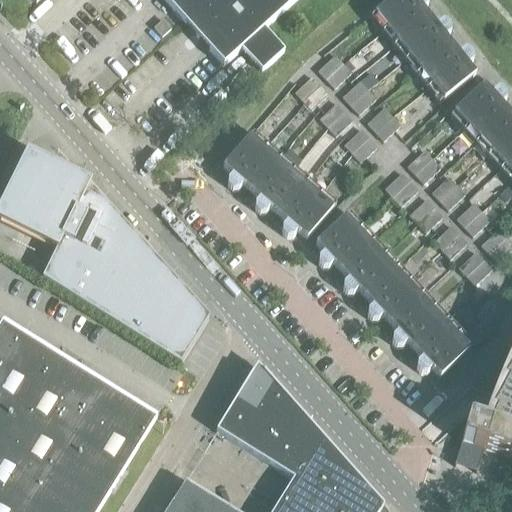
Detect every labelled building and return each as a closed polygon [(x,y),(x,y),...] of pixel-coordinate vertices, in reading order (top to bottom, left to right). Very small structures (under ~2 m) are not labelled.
[(299,0),(30,0),(36,6),(42,0),(160,0),(223,69),(241,54),(261,76),(284,55),(263,33),(299,0)] [(396,0),(374,18),(398,48),(430,23),(423,14),(414,3),(411,0),(396,0)] [(418,0),(414,3),(423,14),(428,10),(429,4),(425,0),(418,0)] [(154,31),(162,40),(170,32),(162,23),(154,31)] [(398,48),(422,77),(453,52),(445,42),(437,31),(430,23),(398,48)] [(437,31),(445,42),(451,38),(451,32),(448,28),(442,27),(437,31)] [(468,70),(459,59),(453,52),(422,77),(444,105),(476,79),(468,70)] [(465,55),(459,59),(468,70),(473,66),(474,60),(470,56),(465,55)] [(318,76),(326,85),(343,68),(335,60),(318,76)] [(343,68),(326,85),(334,93),(351,77),(343,68)] [(295,98),(303,107),(320,90),(312,82),(295,98)] [(342,102),(351,110),(368,94),(360,85),(342,102)] [(454,117),(481,145),(510,118),(502,109),(493,99),(484,89),(454,117)] [(320,90),(303,107),(311,115),(328,99),(320,90)] [(368,94),(351,110),(359,119),(376,103),(368,94)] [(498,94),(493,99),(502,109),(507,104),(507,99),(503,95),(498,94)] [(319,123),(327,132),(345,116),(337,107),(319,123)] [(367,128),(375,137),(393,120),(384,112),(367,128)] [(345,116),(327,132),(335,141),(353,124),(345,116)] [(481,145),(505,172),(511,164),(511,120),(510,118),(481,145)] [(393,120),(375,137),(383,145),(401,129),(393,120)] [(344,149),(352,158),(370,142),(362,133),(344,149)] [(251,197),(278,166),(250,141),(223,172),(232,180),(243,189),(251,197)] [(370,142),(352,158),(360,167),(378,151),(370,142)] [(407,171),(415,180),(432,163),(424,155),(407,171)] [(432,163),(415,180),(424,188),(441,172),(432,163)] [(251,197),(259,204),(270,213),(278,220),(305,189),(278,166),(251,197)] [(385,193),(393,202),(410,186),(402,177),(385,193)] [(243,189),(232,180),(228,185),(228,191),(232,195),(238,194),(243,189)] [(432,197),(440,206),(457,190),(449,181),(432,197)] [(410,186),(393,202),(401,211),(418,195),(410,186)] [(57,251),(42,282),(180,368),(209,321),(150,256),(151,255),(150,253),(148,254),(135,239),(136,238),(135,237),(134,238),(89,188),(87,190),(74,218),(72,220),(59,248),(57,251)] [(278,220),(286,227),(297,236),(306,244),(333,213),(305,189),(278,220)] [(457,190),(440,206),(448,215),(465,198),(457,190)] [(511,198),(511,197),(507,192),(500,199),(506,205),(511,198)] [(409,220),(418,228),(435,212),(427,203),(409,220)] [(265,218),(270,213),(259,204),(255,209),(255,214),(260,218),(265,218)] [(456,223),(464,232),(482,216),(474,207),(456,223)] [(435,212),(418,228),(426,237),(443,221),(435,212)] [(482,216),(464,232),(473,241),(490,225),(482,216)] [(341,276),(370,248),(346,222),(316,250),(324,259),(334,269),(341,276)] [(297,236),(286,227),(282,232),(282,238),(287,242),(292,241),(297,236)] [(434,246),(442,255),(459,239),(451,230),(434,246)] [(481,250),(489,259),(506,243),(498,234),(481,250)] [(459,239),(442,255),(450,263),(468,247),(459,239)] [(511,249),(506,243),(489,259),(497,268),(511,253),(511,249)] [(365,302),(394,274),(370,248),(341,276),(349,285),(358,295),(365,302)] [(458,273),(466,281),(484,265),(476,257),(458,273)] [(334,269),(324,259),(319,263),(319,269),(323,273),(329,273),(334,269)] [(484,265),(466,281),(474,290),(492,274),(484,265)] [(390,328),(419,301),(394,274),(365,302),(373,311),(382,321),(390,328)] [(353,299),(358,295),(349,285),(344,289),(344,295),(347,299),(353,299)] [(476,320),(477,321),(494,305),(486,296),(468,312),(476,320)] [(390,328),(397,337),(407,347),(414,355),(444,327),(419,301),(390,328)] [(494,305),(477,321),(485,330),(502,314),(494,305)] [(377,325),(382,321),(373,311),(368,315),(368,321),(372,325),(377,325)] [(468,312),(460,320),(468,328),(476,320),(468,312)] [(0,329),(0,511),(99,511),(156,422),(2,326),(0,329)] [(414,355),(422,363),(431,373),(439,382),(469,354),(444,327),(414,355)] [(402,351),(407,347),(397,337),(392,341),(392,347),(396,351),(402,351)] [(454,469),(477,476),(484,453),(511,461),(511,357),(494,397),(491,406),(489,410),(485,421),(483,429),(468,425),(454,469)] [(426,377),(431,373),(422,363),(417,367),(417,373),(420,377),(426,377)] [(293,483),(274,511),(381,511),(383,509),(257,369),(216,435),(293,483)] [(229,511),(184,484),(167,511),(229,511)]
